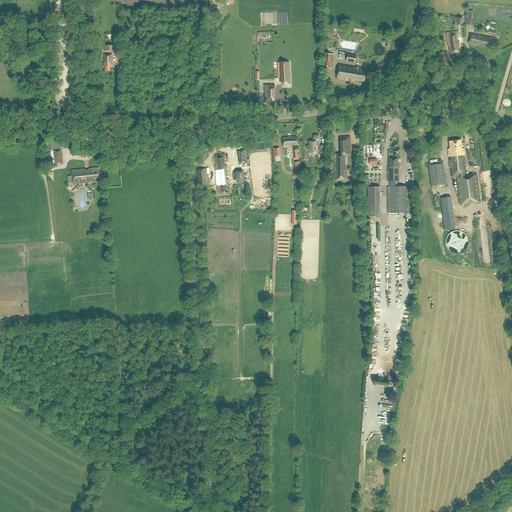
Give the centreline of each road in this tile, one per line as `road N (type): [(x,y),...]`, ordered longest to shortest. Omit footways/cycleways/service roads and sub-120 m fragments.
road 1 (tertiary): [(212,511),(191,174),(202,118)]
road 2 (tertiary): [(488,121),(455,107),(380,105),(202,118)]
road 3 (track): [(0,386),(199,511)]
road 4 (unclassified): [(0,121),(202,118)]
road 5 (unknown): [(378,362),(392,361),(405,279),(406,242),(400,228),(383,222)]
road 6 (unknown): [(383,222),(378,362)]
